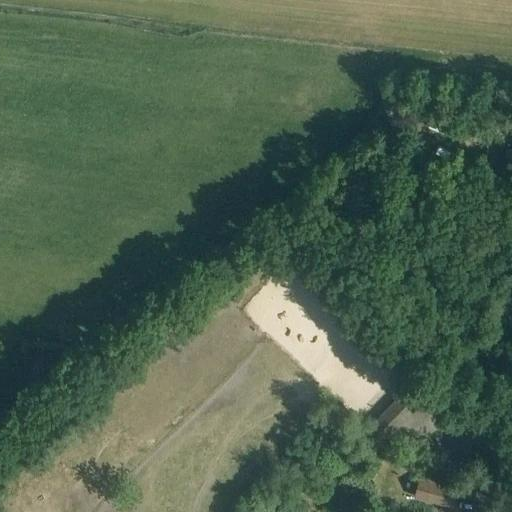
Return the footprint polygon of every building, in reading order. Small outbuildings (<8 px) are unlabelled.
[(337,211),(322,204),(318,203),(304,236),(302,239),(321,247),(337,211)] [(282,239),(294,247),(295,249),(302,239),(304,236),(291,226),(282,239)] [(469,329),(480,318),(468,306),(457,317),(469,329)] [(438,311),(412,340),(423,350),(449,321),(438,311)] [(437,368),(453,351),(439,339),(423,355),(437,368)] [(375,449),(385,439),(370,425),(360,435),(375,449)] [(279,464),(259,468),(263,488),(283,484),(279,464)] [(421,477),(416,497),(452,507),(457,487),(421,477)]
